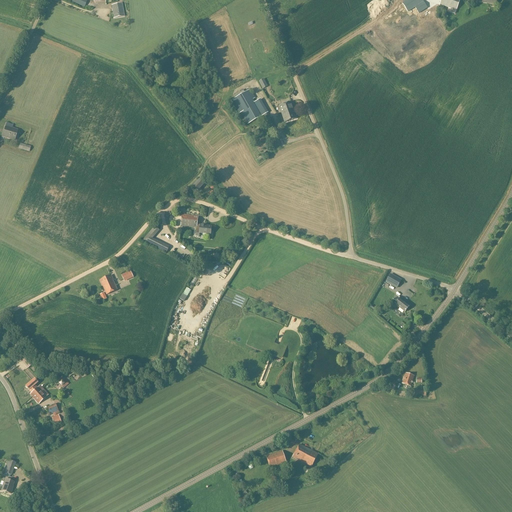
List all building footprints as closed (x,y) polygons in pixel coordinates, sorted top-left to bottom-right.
[(384,27),(390,24),(394,30),(428,8),(422,0),(407,0),(379,18),(384,27)] [(455,14),(460,0),(441,0),(440,5),(452,9),(451,12),(455,14)] [(114,19),(124,17),(122,4),(112,6),(114,19)] [(430,10),(399,28),(403,35),(434,17),(430,10)] [(408,54),(445,34),(437,21),(401,41),(408,54)] [(262,89),(268,87),(265,79),(259,81),(262,89)] [(250,124),(261,117),(268,113),(261,99),(255,103),(253,100),(256,99),(250,90),(232,101),(239,115),(244,112),(250,124)] [(285,123),(297,119),(291,102),(279,106),(285,123)] [(15,141),(18,131),(12,129),(13,126),(7,124),(2,137),(15,141)] [(29,152),(31,147),(20,144),(18,149),(29,152)] [(198,192),(208,181),(202,176),(193,187),(198,192)] [(205,226),(197,225),(198,217),(182,215),(181,226),(197,228),(196,233),(211,235),(212,227),(208,226),(208,227),(205,227),(205,226)] [(148,243),(159,230),(155,227),(143,241),(148,243)] [(161,244),(159,249),(166,252),(169,248),(161,244)] [(131,271),(121,275),(125,282),(134,277),(131,271)] [(386,282),(397,288),(401,281),(390,275),(386,282)] [(107,295),(117,290),(113,280),(114,280),(111,276),(100,281),(102,286),(103,286),(107,295)] [(410,306),(406,303),(400,298),(396,295),(393,299),(397,302),(395,305),(397,306),(404,312),(405,313),(410,306)] [(265,351),(274,326),(257,320),(248,345),(265,351)] [(280,329),(274,326),(265,351),(282,358),(291,333),(285,331),(279,345),(274,343),(280,329)] [(27,355),(25,352),(19,357),(21,360),(27,355)] [(411,387),(414,376),(406,373),(402,384),(411,387)] [(62,376),(57,381),(63,389),(69,384),(62,376)] [(35,385),(38,383),(34,379),(25,387),(29,391),(31,393),(30,395),(38,404),(46,397),(38,388),(35,385)] [(48,416),(58,411),(55,405),(46,409),(48,416)] [(52,417),(54,424),(61,422),(59,415),(52,417)] [(312,467),(318,454),(300,445),(293,457),(312,467)] [(278,466),(287,463),(282,451),(266,457),(271,471),(279,469),(278,466)] [(11,476),(16,463),(8,460),(3,473),(11,476)] [(13,487),(14,483),(5,480),(1,491),(11,494),(13,488),(13,487)]
